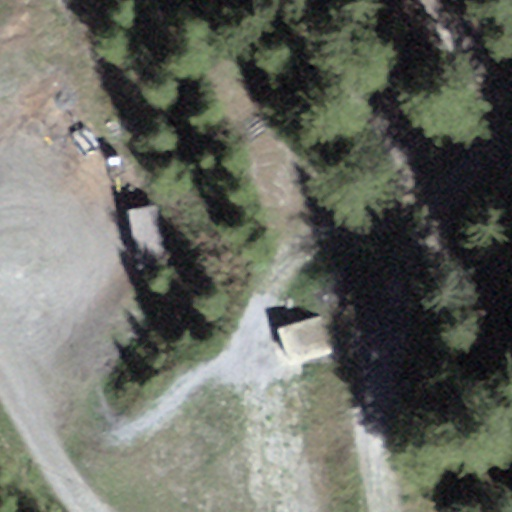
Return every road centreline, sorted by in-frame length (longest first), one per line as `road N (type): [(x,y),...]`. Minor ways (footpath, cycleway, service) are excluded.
road 1 (track): [(384,511),(388,330),(439,198),(511,141)]
road 2 (track): [(0,377),(74,500)]
